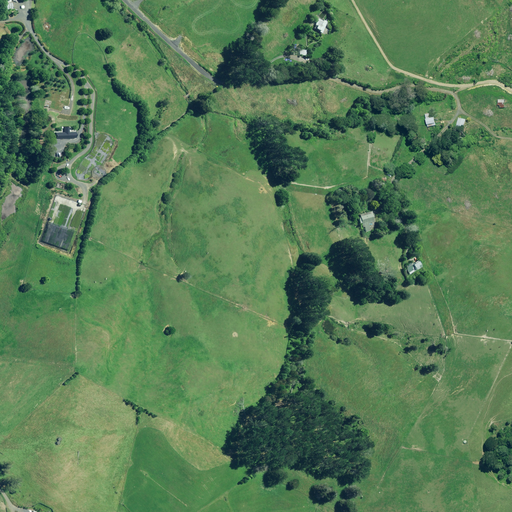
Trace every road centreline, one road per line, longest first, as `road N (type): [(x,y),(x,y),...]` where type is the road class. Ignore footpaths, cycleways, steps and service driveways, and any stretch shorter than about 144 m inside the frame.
road 1 (unknown): [(27,0),(39,46),(82,80),(78,131)]
road 2 (unclassified): [(124,0),(215,80)]
